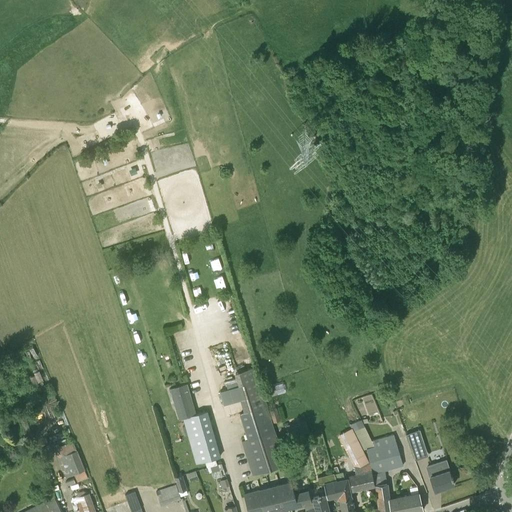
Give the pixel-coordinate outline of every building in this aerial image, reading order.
[(286,466),(284,460),(258,379),(255,367),(234,372),(246,411),(239,414),(247,439),(241,441),(252,476),(258,474),(286,466)] [(34,385),(45,381),(41,370),(30,374),(34,385)] [(148,387),(157,385),(156,376),(147,377),(148,387)] [(196,463),(220,457),(207,411),(195,414),(187,383),(170,388),(178,419),(182,418),(196,463)] [(271,396),(277,394),(275,385),(268,387),(271,396)] [(273,422),(280,420),(277,408),(270,410),(273,422)] [(350,424),(352,428),(361,446),(371,440),(363,423),(368,422),(367,418),(362,420),(361,419),(350,424)] [(308,432),(305,420),(285,425),(289,438),(308,432)] [(352,491),(375,486),(372,474),(369,462),(363,450),(361,446),(352,428),(338,434),(355,467),(355,473),(348,474),(352,491)] [(421,431),(407,435),(415,460),(428,456),(421,431)] [(394,434),(371,440),(361,446),(363,450),(366,448),(370,462),(369,462),(372,474),(384,471),(403,465),(394,434)] [(73,442),(64,445),(54,449),(65,477),(74,474),(76,479),(86,475),(84,469),(85,469),(77,449),(76,450),(73,442)] [(445,460),(427,466),(435,490),(454,484),(452,479),(453,478),(452,476),(451,476),(449,469),(449,470),(445,460)] [(221,463),(207,467),(208,473),(211,472),(213,479),(222,476),(220,469),(223,469),(221,463)] [(198,478),(195,470),(187,473),(190,481),(198,478)] [(378,511),(391,511),(390,503),(389,497),(384,471),(372,474),(375,486),(377,507),(378,511)] [(316,511),(330,511),(327,499),(336,497),(333,483),(336,483),(336,480),(334,472),(317,476),(319,483),(324,482),(324,483),(323,483),(326,493),(313,497),(316,511)] [(179,491),(187,489),(183,475),(174,477),(179,491)] [(348,477),(336,480),(336,483),(333,483),(336,497),(336,501),(339,500),(339,501),(352,497),(348,477)] [(222,487),(229,485),(227,478),(219,480),(222,487)] [(294,493),(291,482),(243,493),(248,511),(271,511),(304,504),(305,507),(313,505),(309,490),(294,493)] [(175,484),(155,491),(160,506),(180,499),(175,484)] [(141,511),(134,491),(125,494),(131,511),(141,511)] [(411,493),(396,496),(396,501),(390,503),(391,511),(409,511),(423,509),(419,491),(411,493)] [(76,501),(79,510),(79,511),(95,511),(89,493),(75,497),(76,501)] [(61,511),(54,496),(23,511),(61,511)] [(352,497),(339,501),(341,511),(378,511),(377,507),(355,511),(352,497)]
